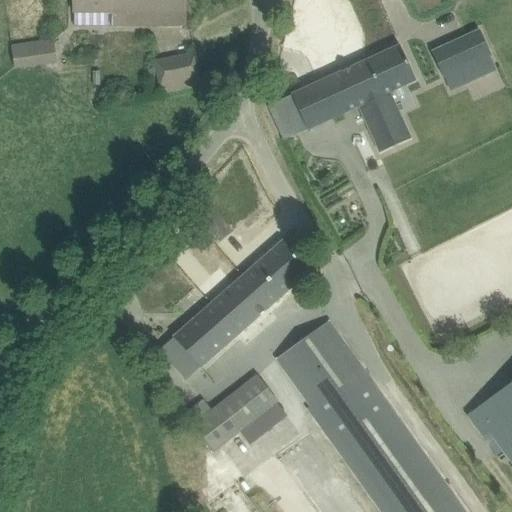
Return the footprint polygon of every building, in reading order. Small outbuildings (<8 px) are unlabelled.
[(116,26),(165,26),(185,26),(184,0),(74,0),(74,16),(116,16),(116,26)] [(479,30),(464,36),(482,75),(496,69),(489,56),(491,55),(479,30)] [(13,46),(16,69),(57,63),(54,40),(13,46)] [(380,153),(398,144),(410,138),(389,92),(415,80),(408,63),(399,46),(366,61),(381,95),(371,100),(376,110),(363,116),(380,153)] [(160,86),(161,93),(202,85),(195,53),(164,60),(169,84),(160,86)] [(358,106),(363,116),(376,110),(371,100),(381,95),(366,61),(291,96),(269,106),(284,140),(358,106)] [(198,213),(220,241),(231,232),(209,204),(198,213)] [(282,241),(221,295),(248,325),(309,271),(282,241)] [(248,325),(221,295),(174,337),(175,338),(160,351),(186,380),(248,325)] [(328,322),(312,333),(275,360),(355,477),(380,511),(469,511),(367,369),(364,372),(328,322)] [(193,423),(195,426),(212,448),(237,429),(250,446),(289,416),(256,374),(193,423)] [(511,382),(467,416),(483,437),(489,433),(511,463),(511,382)]
